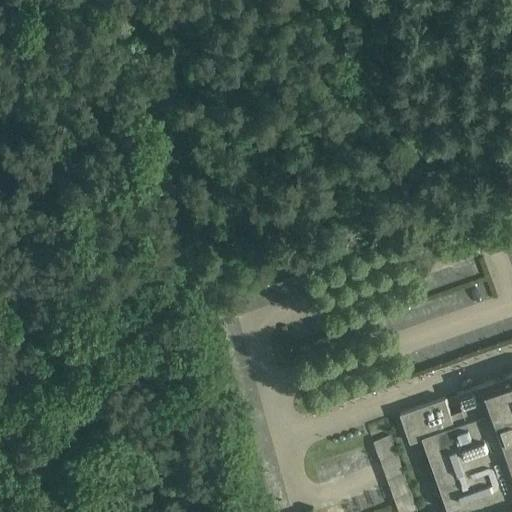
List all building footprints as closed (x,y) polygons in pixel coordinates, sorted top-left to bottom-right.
[(511,511),(511,374),(445,398),(400,414),(410,443),(423,439),(449,510),(456,508),(457,510),(457,511),(511,511)] [(381,460),(396,454),(390,435),(374,440),(381,460)] [(403,473),(396,454),(381,460),(387,478),(403,473)] [(410,492),(403,473),(387,478),(394,497),(410,492)] [(410,492),(394,497),(399,511),(414,511),(417,511),(410,492)]
